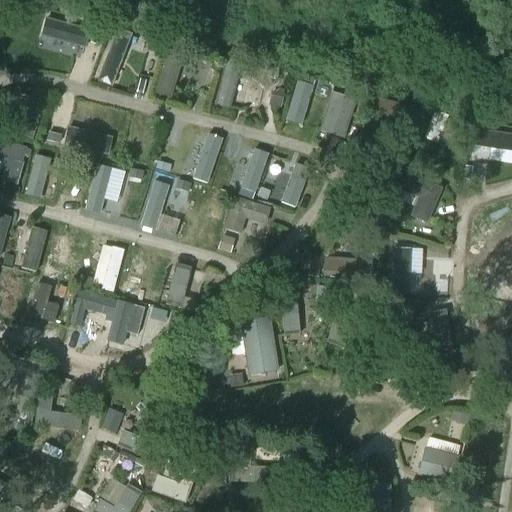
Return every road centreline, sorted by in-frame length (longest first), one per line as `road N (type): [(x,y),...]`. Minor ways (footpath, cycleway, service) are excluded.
road 1 (unknown): [(0,211),(231,266),(246,278)]
road 2 (unknown): [(511,187),(474,201),(463,221),(459,280),(472,346),(471,401)]
